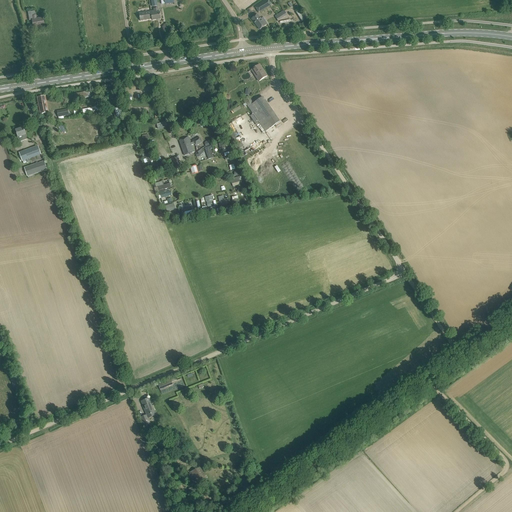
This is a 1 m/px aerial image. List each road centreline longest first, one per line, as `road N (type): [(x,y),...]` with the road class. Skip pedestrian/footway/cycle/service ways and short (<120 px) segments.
road 1 (unclassified): [(0,445),(399,273),(281,90),(270,47)]
road 2 (primary): [(270,47),(463,32),(511,36)]
road 3 (primary): [(22,85),(243,51)]
road 4 (track): [(246,511),(424,381)]
road 5 (track): [(424,381),(506,463),(454,511)]
